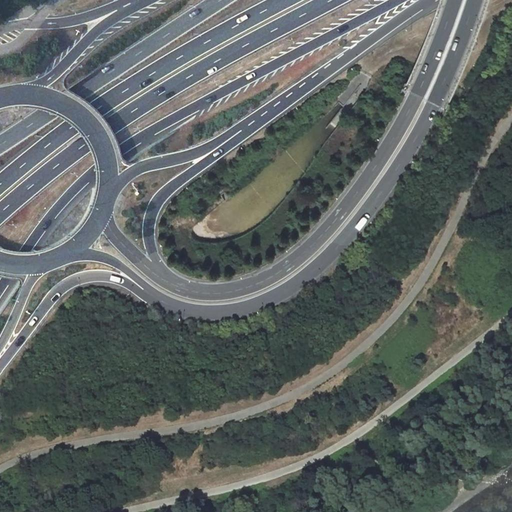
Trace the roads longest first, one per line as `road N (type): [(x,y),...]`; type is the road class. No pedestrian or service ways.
road 1 (trunk): [(0,287),(45,223),(111,157),(395,0)]
road 2 (primary): [(162,301),(227,313),(285,292),(326,261),(406,155),(476,0)]
road 3 (primary): [(457,0),(392,138),(320,235),(251,286),(181,288)]
road 4 (trunk): [(0,213),(116,121),(331,0)]
road 5 (trunk): [(285,0),(104,103),(0,184)]
road 6 (trunk): [(219,0),(0,145)]
road 7 (track): [(503,0),(387,52),(363,73),(363,85),(327,131)]
road 8 (trunk): [(241,132),(427,0)]
road 9 (trunk): [(181,288),(152,247),(150,217),(163,193),(241,132)]
road 10 (primary): [(0,359),(54,295),(79,279),(113,278),(162,301)]
road 11 (trunk): [(149,0),(113,19),(23,94)]
road 12 (trunk): [(107,191),(135,169),(241,132)]
road 13 (primary): [(107,191),(106,161),(85,121),(57,102),(23,94)]
